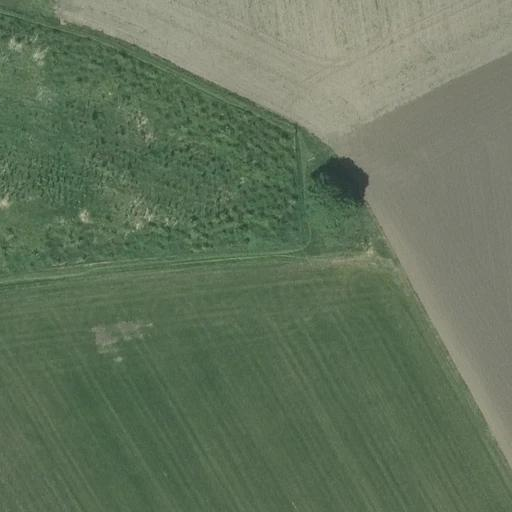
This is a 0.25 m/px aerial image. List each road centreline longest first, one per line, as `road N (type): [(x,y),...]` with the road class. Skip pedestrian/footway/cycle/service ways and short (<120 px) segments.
road 1 (track): [(304,251),(395,239),(511,442)]
road 2 (track): [(0,293),(304,251)]
